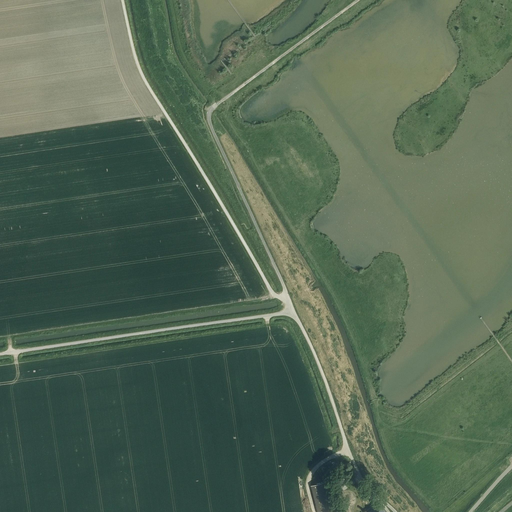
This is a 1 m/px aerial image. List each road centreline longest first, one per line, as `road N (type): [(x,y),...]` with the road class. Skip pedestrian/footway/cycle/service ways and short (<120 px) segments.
road 1 (unclassified): [(0,355),(293,311)]
road 2 (unclassified): [(381,499),(356,469),(293,311)]
